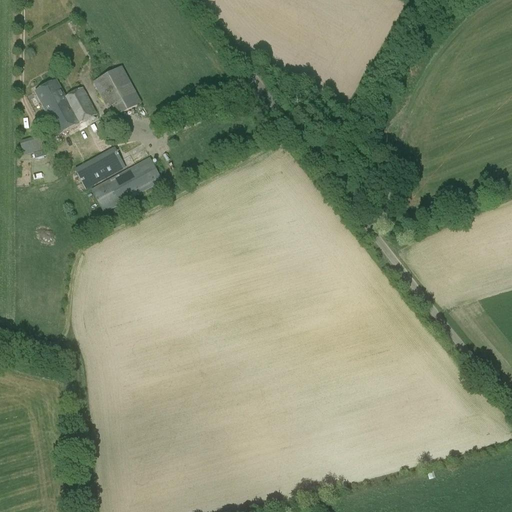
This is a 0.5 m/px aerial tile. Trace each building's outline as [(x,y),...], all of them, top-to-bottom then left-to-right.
[(93,84),(108,112),(112,120),(142,104),(122,68),(93,84)] [(35,94),(44,111),(58,137),(97,116),(83,90),(66,99),(57,82),(35,94)] [(115,149),(84,166),(74,171),(85,191),(95,185),(95,186),(126,170),(115,149)] [(46,157),(44,151),(34,155),(35,160),(46,157)] [(150,159),(106,183),(91,191),(104,215),(162,183),(150,160),(150,159)]
